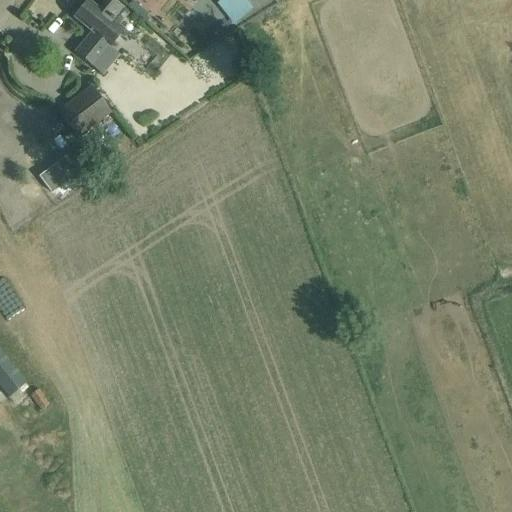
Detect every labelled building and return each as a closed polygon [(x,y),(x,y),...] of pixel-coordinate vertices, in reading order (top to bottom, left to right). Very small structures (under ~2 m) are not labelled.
[(106,0),(98,11),(87,2),(73,19),(92,34),(76,54),(93,68),(123,31),(117,26),(126,14),(109,0),(106,0)] [(110,114),(91,89),(59,113),(78,138),(110,114)] [(38,178),(50,193),(78,172),(67,156),(38,178)] [(0,390),(11,405),(33,389),(28,382),(25,385),(0,352),(0,390)] [(30,395),(42,411),(48,406),(37,390),(30,395)]
